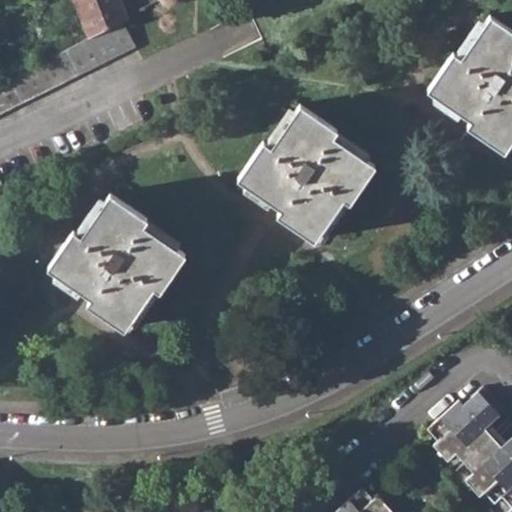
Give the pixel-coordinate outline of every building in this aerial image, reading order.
[(84,19),(90,34),(122,18),(127,15),(120,0),(75,0),(80,11),(84,19)] [(79,22),(84,19),(80,11),(75,13),(79,22)] [(466,125),(502,151),(511,137),(511,32),(489,15),(460,56),(454,51),(428,88),(470,119),(466,125)] [(0,79),(0,111),(135,45),(122,18),(90,34),(12,73),(3,78),(0,79)] [(0,71),(3,78),(12,73),(0,51),(0,71)] [(277,213),(313,238),(343,197),(348,200),(374,165),(333,136),(337,130),(300,104),(271,145),(264,140),(239,176),(282,207),(277,213)] [(90,299),(126,325),(156,284),(161,288),(188,251),(145,221),(149,215),(114,191),(85,233),(77,227),(52,263),(94,294),(90,299)] [(504,494),(511,486),(511,436),(503,445),(498,439),(501,435),(496,429),(492,433),(486,426),(508,406),(486,382),(465,402),(461,398),(430,426),(439,438),(436,442),(451,458),(458,451),(475,469),(467,477),(482,493),(486,490),(496,501),(504,494)] [(389,511),(394,508),(380,492),(376,495),(365,484),(334,511),(389,511)]
